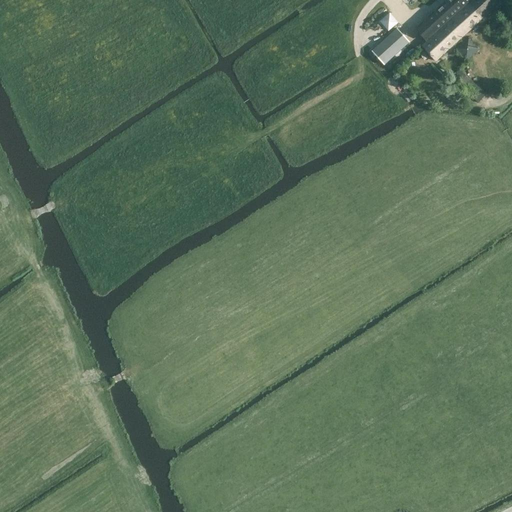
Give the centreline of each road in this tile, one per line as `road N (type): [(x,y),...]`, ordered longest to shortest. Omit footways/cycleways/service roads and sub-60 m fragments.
road 1 (track): [(511,205),(125,375)]
road 2 (track): [(376,0),(359,15),(357,74),(257,138),(200,163)]
road 3 (track): [(112,380),(100,386),(151,511)]
